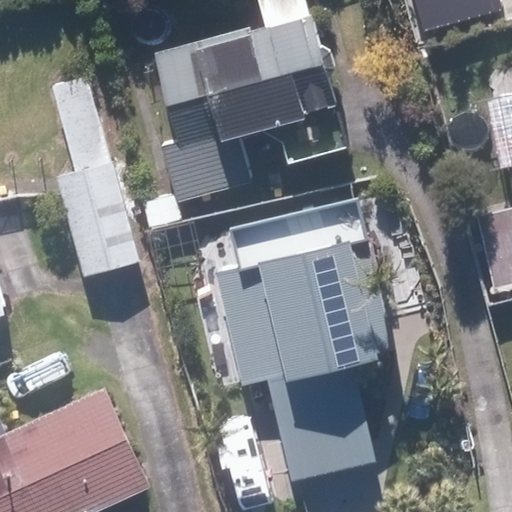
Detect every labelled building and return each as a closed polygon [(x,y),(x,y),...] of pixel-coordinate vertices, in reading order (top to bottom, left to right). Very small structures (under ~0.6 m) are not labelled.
[(256,0),(262,23),(156,51),(179,142),(162,146),(177,201),(254,180),(241,133),(278,123),(288,160),(342,146),(304,0),(256,0)] [(86,69),(50,79),(75,167),(54,172),(84,275),(140,258),(86,69)] [(511,280),(511,203),(476,211),(491,285),(511,280)] [(190,217),(149,230),(164,275),(204,261),(190,217)] [(223,267),(249,381),(278,374),(385,350),(359,235),(249,261),(223,267)] [(0,415),(0,511),(83,511),(149,482),(102,382),(6,427),(0,415)]
